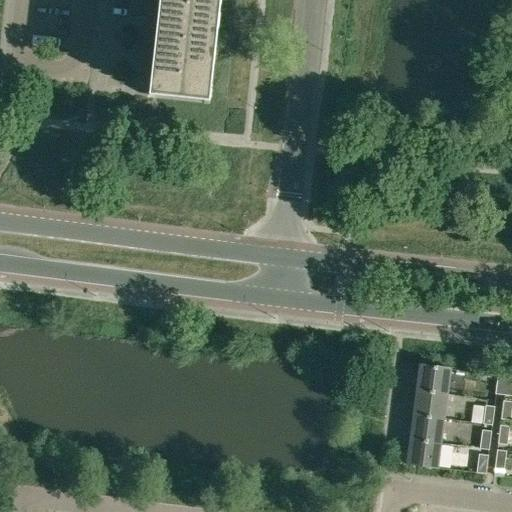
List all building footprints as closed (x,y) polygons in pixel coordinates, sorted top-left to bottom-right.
[(160,0),(152,79),(150,97),(155,97),(205,103),(216,0),(160,0)] [(419,364),(415,389),(447,393),(450,368),(419,364)] [(495,394),(504,395),(506,376),(497,375),(495,394)] [(444,418),(447,393),(415,389),(412,414),(444,418)] [(511,403),(511,401),(503,400),(501,419),(510,420),(511,403)] [(492,425),(494,407),(485,405),(482,424),(492,425)] [(412,414),(409,439),(441,443),(444,418),(412,414)] [(509,426),(500,425),(497,444),(507,445),(509,426)] [(491,431),(482,430),(479,449),(489,450),(491,431)] [(437,468),(441,443),(409,439),(406,464),(437,468)] [(497,450),(494,468),(503,469),(506,451),(497,450)] [(486,473),(488,455),(479,454),(476,472),(486,473)]
